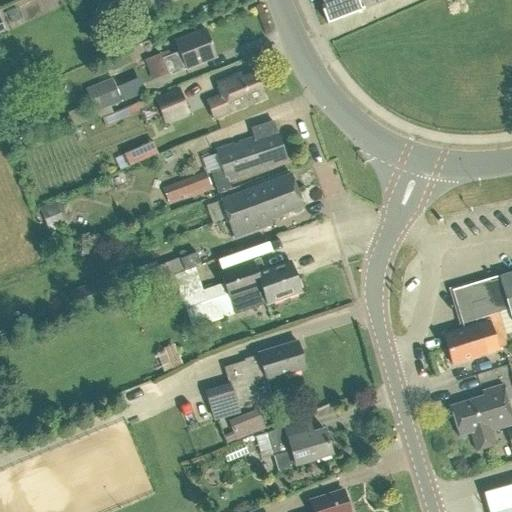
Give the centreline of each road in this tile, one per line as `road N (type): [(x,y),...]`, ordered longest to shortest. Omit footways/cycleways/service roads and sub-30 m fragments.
road 1 (tertiary): [(432,511),(373,293),(377,261),(419,162)]
road 2 (secondary): [(419,162),(373,141),(336,107),(304,62),(278,0)]
